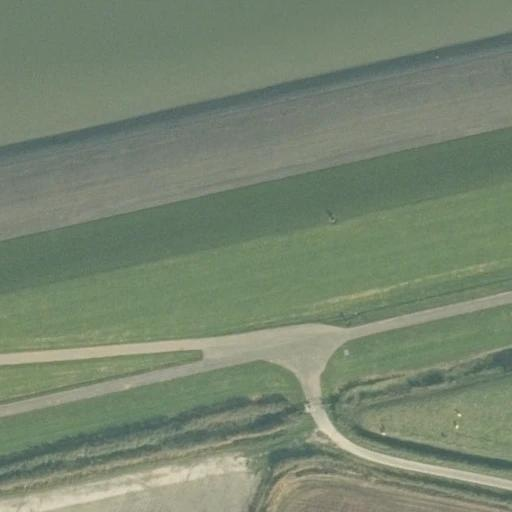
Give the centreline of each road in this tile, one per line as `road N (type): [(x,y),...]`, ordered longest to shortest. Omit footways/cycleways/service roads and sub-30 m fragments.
road 1 (track): [(511,113),(0,230)]
road 2 (unclassified): [(511,485),(368,455),(342,442),(314,405)]
